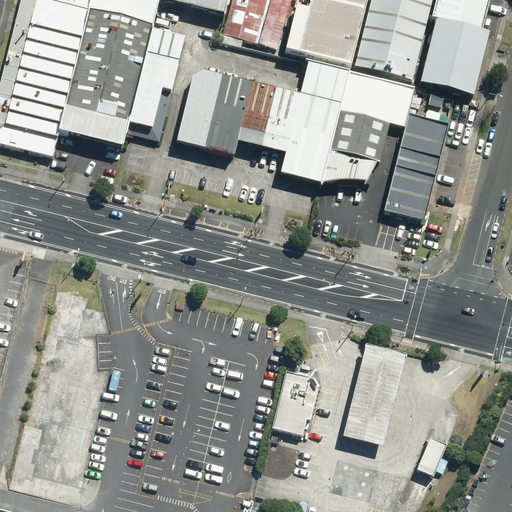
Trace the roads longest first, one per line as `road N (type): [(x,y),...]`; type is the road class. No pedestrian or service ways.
road 1 (primary): [(460,319),(0,207)]
road 2 (residential): [(511,105),(460,319)]
